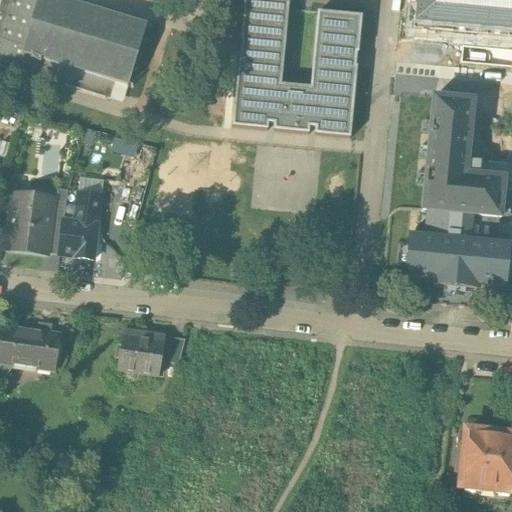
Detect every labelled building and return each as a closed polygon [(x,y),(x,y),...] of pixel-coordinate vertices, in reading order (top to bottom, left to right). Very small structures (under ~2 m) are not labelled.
[(146,26),(61,0),(1,0),(0,5),(0,65),(110,100),(116,83),(128,87),(146,26)] [(247,0),(243,44),(244,44),(243,58),(241,57),(234,129),(270,132),(270,126),(276,126),(276,133),(311,136),(312,130),(318,130),(317,137),(352,140),(359,69),(358,69),(359,56),(360,56),(364,18),(320,14),(320,16),(313,90),(283,87),(290,13),(291,0),(247,0)] [(511,0),(416,0),(413,32),(511,41),(511,0)] [(473,102),(433,98),(433,100),(422,212),(427,212),(448,214),(447,217),(474,220),(475,217),(499,220),(501,220),(503,193),(505,168),(467,164),(473,103),(473,102)] [(511,168),(505,168),(503,193),(511,194),(511,168)] [(5,185),(0,199),(0,212),(11,214),(12,202),(15,202),(16,194),(17,186),(5,185)] [(51,198),(16,194),(15,202),(12,202),(11,214),(7,249),(60,256),(64,222),(67,193),(52,191),(51,198)] [(79,195),(75,224),(64,222),(60,256),(75,258),(75,259),(93,261),(97,227),(100,198),(79,195)] [(126,201),(106,199),(102,228),(118,231),(126,201)] [(474,220),(447,217),(448,214),(427,212),(424,238),(408,237),(405,270),(406,270),(405,280),(434,283),(433,288),(476,293),(477,287),(505,290),(506,280),(507,280),(510,247),(497,246),(499,220),(475,217),(474,220)] [(59,337),(1,329),(0,338),(0,363),(54,371),(59,337)] [(164,338),(124,332),(118,372),(158,378),(160,362),(164,338)] [(184,341),(164,337),(164,338),(160,362),(178,365),(184,341)] [(511,436),(466,432),(460,488),(462,488),(464,492),(474,494),(476,490),(482,491),(482,490),(491,491),(491,492),(497,493),(498,496),(509,497),(511,493),(511,436)]
